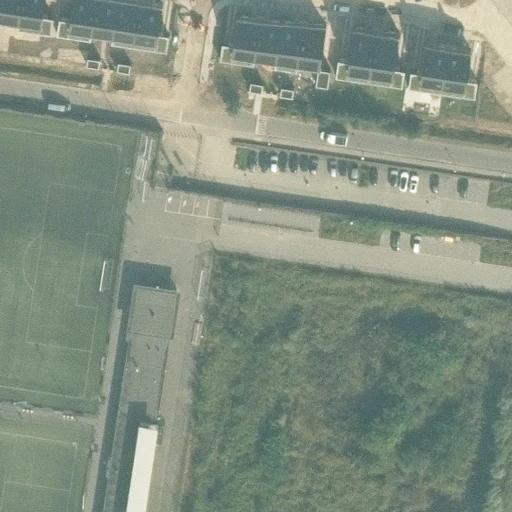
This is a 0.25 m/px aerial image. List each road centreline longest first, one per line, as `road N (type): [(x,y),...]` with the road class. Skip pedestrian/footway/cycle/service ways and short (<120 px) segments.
road 1 (residential): [(511,168),(185,117)]
road 2 (residential): [(185,117),(0,89)]
road 3 (residential): [(328,0),(490,26)]
